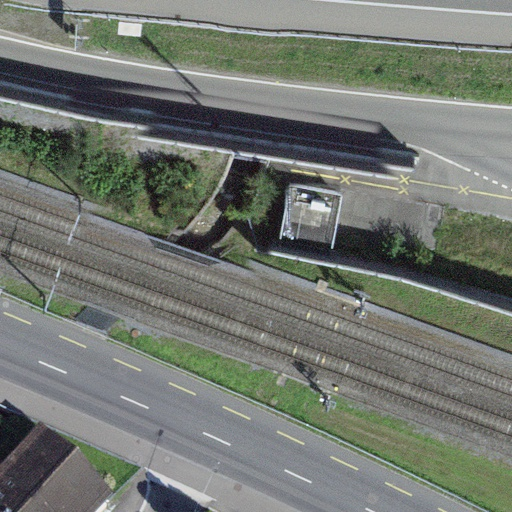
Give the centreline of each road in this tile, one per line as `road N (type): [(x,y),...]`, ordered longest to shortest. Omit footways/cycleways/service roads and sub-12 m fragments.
road 1 (primary): [(0,349),(208,433),(369,511)]
road 2 (motorway): [(0,51),(344,108)]
